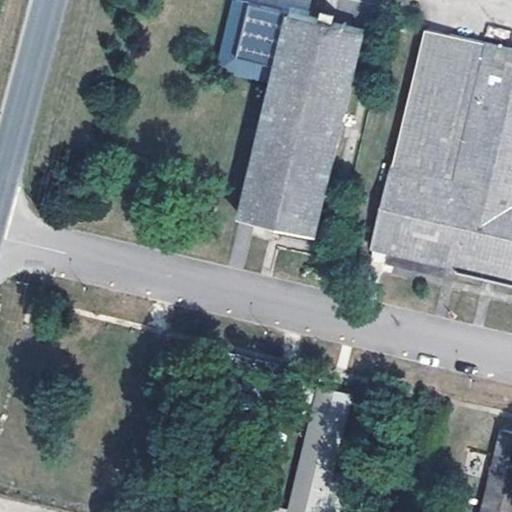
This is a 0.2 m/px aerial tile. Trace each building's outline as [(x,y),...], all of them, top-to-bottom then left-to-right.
[(278,222),(315,231),(362,26),(254,0),(246,0),(234,52),(273,62),(237,212),(278,222)] [(425,23),(369,243),(384,249),(511,278),(511,42),(483,36),(474,37),(425,23)] [(384,249),(369,243),(368,249),(375,251),(383,254),(384,249)] [(300,457),(286,511),(327,511),(356,397),(335,392),(319,388),(317,401),(287,393),(280,398),(277,411),(280,417),(277,429),(283,438),(280,451),(300,457)] [(511,511),(511,426),(498,423),(474,511),(511,511)]
